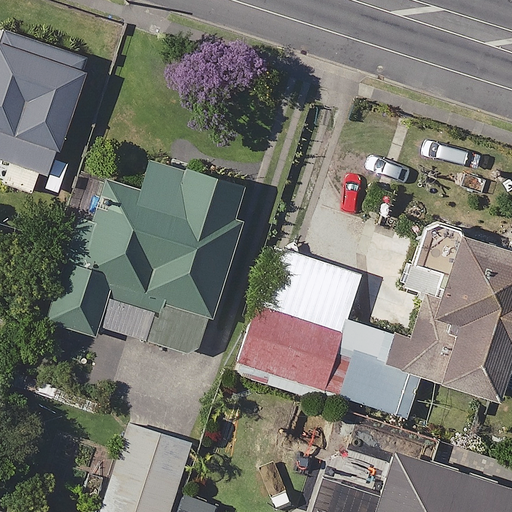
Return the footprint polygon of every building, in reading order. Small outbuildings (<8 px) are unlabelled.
[(77,163),(71,161),(98,74),(6,45),(0,66),(0,156),(19,162),(12,186),(41,195),(43,190),(67,197),(77,163)] [(251,187),(160,161),(152,191),(129,185),(118,224),(86,215),(55,322),(102,336),(105,327),(203,355),(251,187)] [(481,233),(432,218),(410,288),(430,295),(419,329),(401,323),(388,363),(511,402),(511,249),(479,239),(481,233)] [(294,308),(264,298),(238,371),(268,381),(272,370),(345,396),(367,334),(294,308)] [(174,511),(193,454),(131,433),(105,511),(174,511)] [(511,511),(511,488),(402,453),(383,511),(331,511),(325,510),(324,511),(511,511)]
